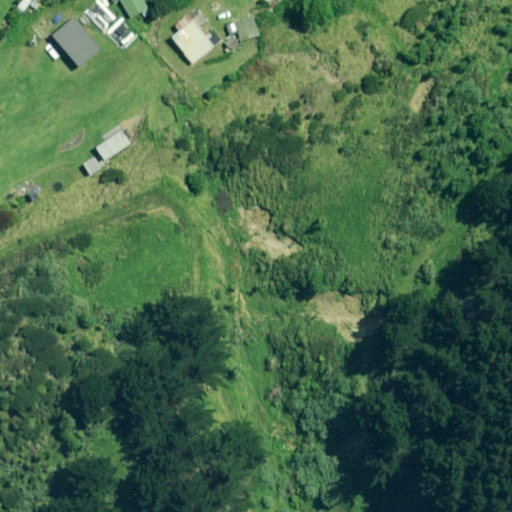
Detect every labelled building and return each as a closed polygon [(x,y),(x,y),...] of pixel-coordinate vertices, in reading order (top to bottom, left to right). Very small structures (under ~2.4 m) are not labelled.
[(107,0),(111,6),(119,2),(129,21),(147,12),(141,0),(107,0)] [(170,38),(173,42),(193,66),(215,48),(210,41),(215,36),(210,30),(206,34),(199,26),(206,20),(200,13),(170,38)] [(294,13),(284,18),(289,28),(299,23),(294,13)] [(226,25),(230,35),(236,33),(240,44),(259,36),(251,15),(226,25)] [(131,145),(122,131),(95,148),(104,163),(131,145)]
